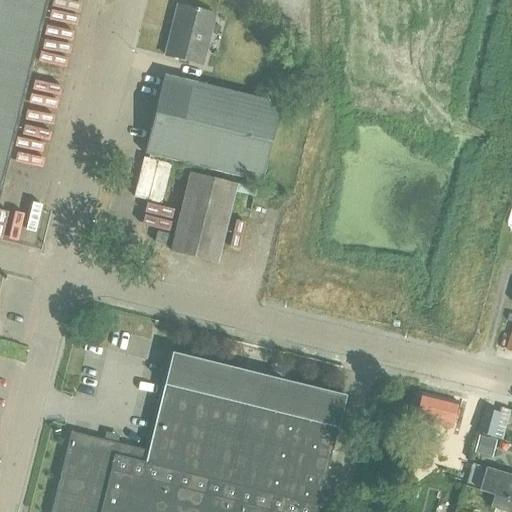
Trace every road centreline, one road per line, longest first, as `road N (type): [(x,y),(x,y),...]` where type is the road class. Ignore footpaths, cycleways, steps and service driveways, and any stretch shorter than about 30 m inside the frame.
road 1 (unclassified): [(511,381),(61,271)]
road 2 (unclassified): [(61,271),(131,0)]
road 3 (residential): [(2,511),(61,271)]
